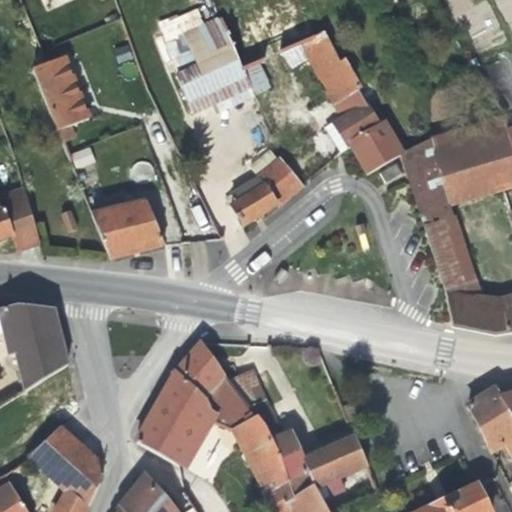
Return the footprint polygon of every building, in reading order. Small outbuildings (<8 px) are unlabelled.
[(336,57),(323,33),(319,35),(302,0),(263,0),(218,20),(184,35),(198,67),(175,77),(192,113),(229,96),(232,104),(253,96),(268,88),(258,69),(282,55),(292,70),(309,59),(335,105),(357,92),(362,89),(360,87),(344,60),(342,55),(336,57)] [(463,0),(456,3),(471,45),(499,35),(485,0),(463,0)] [(511,14),(511,0),(499,0),(500,15),(511,14)] [(79,96),(63,58),(46,65),(32,71),(69,163),(83,158),(70,127),(74,126),(78,135),(92,130),(79,96)] [(343,118),(365,105),(357,92),(335,105),(339,113),(343,118)] [(405,152),(372,102),(365,105),(343,118),(325,129),(341,153),(348,148),(350,147),(367,175),(400,156),(405,152)] [(511,187),(511,157),(504,131),(503,119),(425,142),(424,142),(405,152),(400,156),(423,227),(445,295),(480,299),(454,217),(450,206),(501,191),(511,187)] [(276,207),(302,186),(281,160),(258,178),(231,195),(236,203),(230,206),(243,227),(254,220),(276,207)] [(0,213),(28,203),(21,181),(0,188),(0,213)] [(511,187),(501,191),(511,224),(511,187)] [(163,246),(145,202),(91,216),(108,260),(136,253),(163,246)] [(40,246),(28,203),(0,213),(0,240),(12,236),(16,252),(40,246)] [(76,231),(69,212),(61,216),(68,234),(76,231)] [(217,257),(215,246),(204,247),(205,259),(217,257)] [(509,335),(504,301),(501,301),(480,299),(445,295),(451,328),(495,337),(509,335)] [(62,344),(54,310),(17,307),(0,310),(0,333),(2,333),(9,357),(15,355),(62,344)] [(291,501),(261,429),(227,380),(201,343),(173,374),(135,443),(136,443),(178,467),(193,441),(205,420),(235,432),(267,494),(277,511),(325,511),(319,501),(313,491),(291,501)] [(24,393),(67,366),(62,344),(15,355),(24,393)] [(302,459),(291,433),(282,437),(276,423),(277,422),(254,375),(227,380),(261,429),(291,501),(313,491),(338,479),(366,466),(354,437),(321,451),(302,459)] [(511,439),(511,416),(501,397),(495,389),(467,407),(484,441),(491,453),(504,445),(511,439)] [(511,394),(501,397),(511,416),(511,394)] [(0,442),(2,446),(40,422),(24,396),(0,410),(0,442)] [(360,419),(353,403),(343,407),(349,423),(360,419)] [(85,511),(100,485),(96,461),(59,428),(47,441),(28,460),(57,485),(65,492),(54,511),(25,511),(3,477),(0,478),(0,511),(85,511)] [(173,511),(144,477),(118,508),(116,511),(173,511)] [(343,490),(338,479),(313,491),(319,501),(343,490)] [(488,511),(476,486),(421,511),(488,511)]
